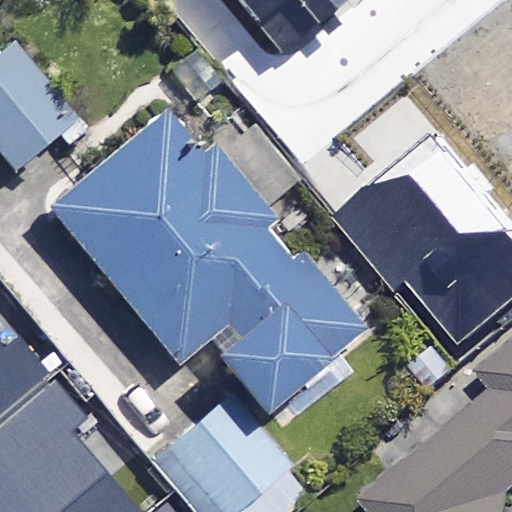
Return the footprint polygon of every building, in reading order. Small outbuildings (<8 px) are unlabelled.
[(240,0),(287,54),(351,0),(240,0)] [(78,134),(18,59),(0,73),(0,160),(17,182),(78,134)] [(269,230),(183,119),(54,220),(195,399),(226,376),(270,432),(369,354),(302,268),(291,277),(259,237),(269,230)] [(511,232),(430,135),(332,217),(395,292),(405,283),(459,346),(511,301),(511,232)] [(508,511),(508,487),(511,483),(511,347),(475,378),(481,385),(352,492),(368,511),(508,511)] [(0,511),(139,511),(72,430),(88,417),(53,375),(0,419),(0,511)] [(300,511),(309,506),(234,402),(157,458),(195,511),(300,511)] [(155,511),(175,511),(167,502),(155,511)]
